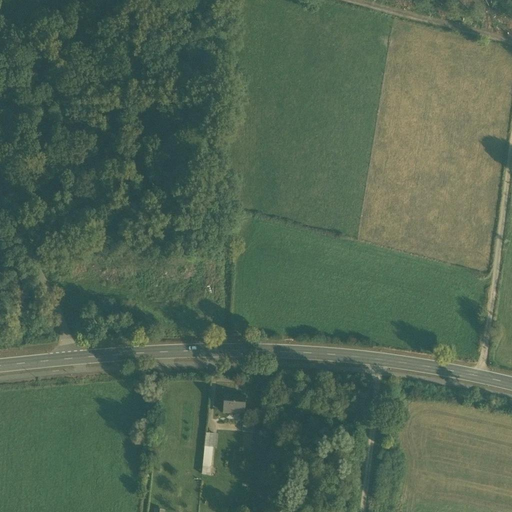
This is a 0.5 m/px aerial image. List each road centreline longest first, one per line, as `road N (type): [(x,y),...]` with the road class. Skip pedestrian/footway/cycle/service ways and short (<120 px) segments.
road 1 (unclassified): [(73,359),(35,264),(17,185),(0,0)]
road 2 (secondary): [(382,360),(286,352),(73,359)]
road 3 (track): [(481,377),(511,164)]
road 4 (track): [(347,0),(511,44)]
road 5 (unclassified): [(363,511),(382,360)]
road 6 (track): [(9,44),(140,0)]
road 7 (secondary): [(511,385),(382,360)]
